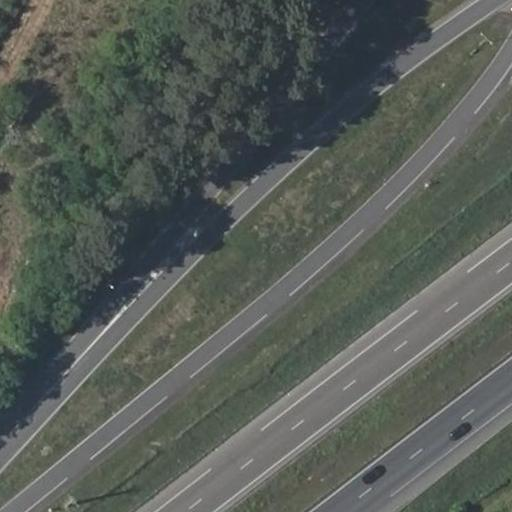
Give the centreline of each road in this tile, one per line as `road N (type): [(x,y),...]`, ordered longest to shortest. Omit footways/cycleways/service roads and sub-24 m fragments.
road 1 (tertiary): [(4,511),(266,301),(425,160),(511,52)]
road 2 (motorway): [(496,0),(303,144),(0,459)]
road 3 (tertiary): [(356,0),(0,444)]
road 4 (motorway): [(511,262),(187,511)]
road 5 (motorway): [(342,511),(511,380)]
